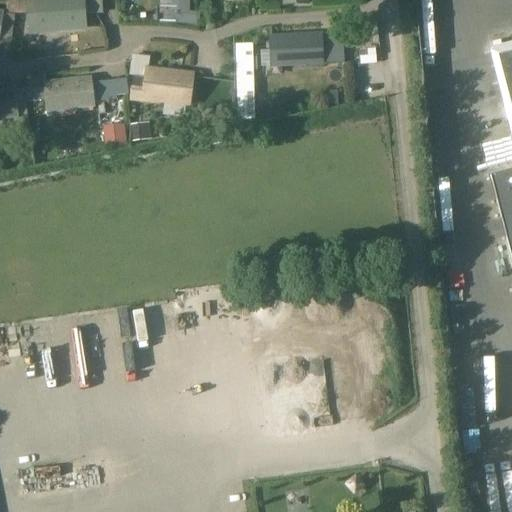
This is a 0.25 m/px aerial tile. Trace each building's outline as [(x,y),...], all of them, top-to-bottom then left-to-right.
[(26,0),(19,0),(17,15),(28,14),(29,33),(84,29),(81,0),(52,0),(27,2),(26,0)] [(185,0),(169,0),(170,25),(196,28),(196,13),(186,14),(185,0)] [(329,63),(329,51),(320,52),(320,35),(269,39),(271,69),(321,65),(321,64),(329,63)] [(253,98),(251,46),(234,46),(236,98),(253,98)] [(511,47),(488,54),(511,146),(511,172),(490,178),(511,264),(511,47)] [(374,51),(357,52),(359,66),(375,65),(374,51)] [(133,79),(131,99),(186,106),(189,78),(147,73),(146,81),(133,79)] [(26,90),(24,91),(26,104),(45,102),(44,86),(45,85),(44,76),(25,78),(26,90)] [(45,85),(44,86),(45,102),(47,116),(74,112),(74,110),(92,108),(89,80),(45,85)] [(11,93),(0,94),(0,113),(1,113),(2,120),(15,118),(11,93)] [(284,104),(270,105),(270,109),(267,109),(267,116),(271,116),(271,117),(285,116),(284,104)] [(149,124),(129,126),(131,143),(150,141),(149,124)] [(122,126),(103,128),(104,148),(124,146),(122,126)] [(444,307),(448,331),(457,330),(453,306),(444,307)] [(299,405),(280,409),(283,421),(301,418),(299,405)]
